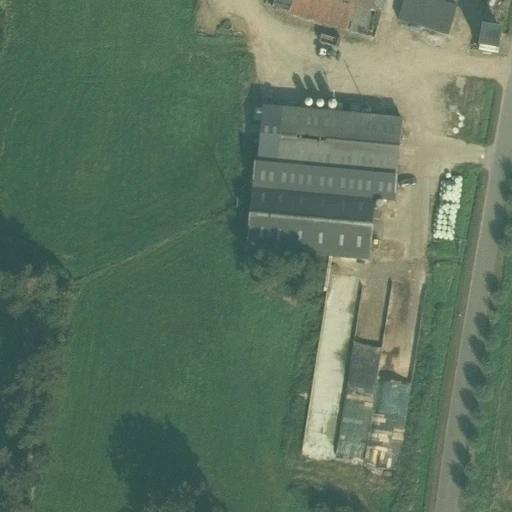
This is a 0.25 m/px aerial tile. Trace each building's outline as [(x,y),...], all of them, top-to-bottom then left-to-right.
[(346,32),(353,7),(326,0),(273,0),(271,11),(346,32)] [(386,0),(326,0),(353,7),(381,16),(382,16),(386,0)] [(457,9),(427,0),(403,0),(397,22),(448,37),(457,9)] [(353,7),(346,32),(375,40),(381,16),(353,7)] [(478,51),(497,54),(501,34),(482,31),(478,51)] [(262,110),(256,169),(396,182),(401,123),(262,110)] [(394,203),(396,182),(256,169),(255,189),(373,200),(373,201),(394,203)] [(373,200),(255,189),(253,189),(247,250),(367,261),(373,201),(373,200)] [(318,369),(323,376),(326,375),(375,381),(373,382),(370,403),(364,393),(348,403),(347,410),(340,414),(334,460),(366,464),(375,394),(396,397),(399,376),(410,369),(412,352),(399,360),(399,354),(392,353),(394,339),(418,342),(425,291),(395,287),(394,297),(363,294),(360,315),(329,311),(325,313),(318,369)]
